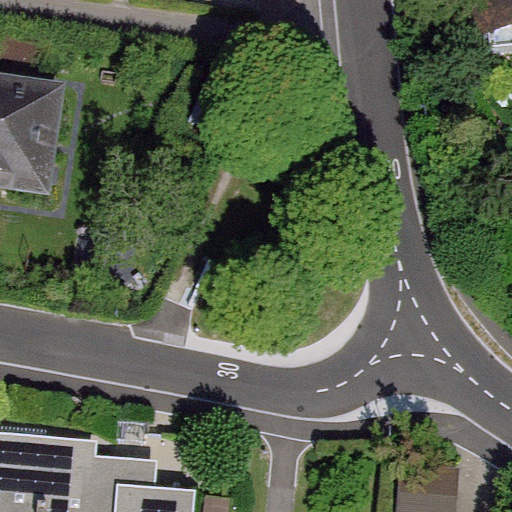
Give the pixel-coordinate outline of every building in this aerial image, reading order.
[(511,0),(464,0),(472,68),(511,64),(511,0)] [(248,105),(209,87),(190,130),(229,147),(248,105)] [(56,98),(0,93),(0,185),(47,190),(56,98)] [(148,454),(0,443),(0,511),(192,511),(194,503),(145,499),(148,454)] [(406,511),(461,511),(460,470),(406,471),(406,511)]
